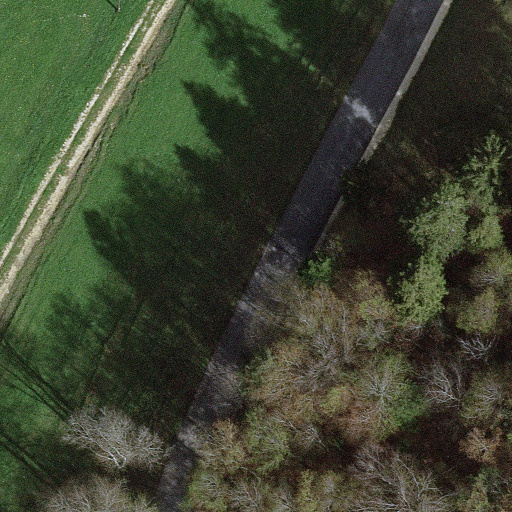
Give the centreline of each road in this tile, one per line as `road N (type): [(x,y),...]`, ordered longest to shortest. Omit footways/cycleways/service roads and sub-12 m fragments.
road 1 (tertiary): [(176,511),(243,340),(419,0)]
road 2 (track): [(159,0),(0,262)]
